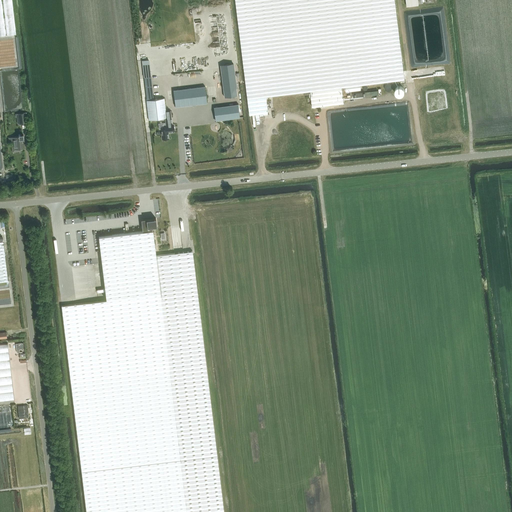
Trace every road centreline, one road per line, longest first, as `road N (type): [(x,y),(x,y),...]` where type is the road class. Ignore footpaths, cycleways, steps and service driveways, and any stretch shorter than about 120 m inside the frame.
road 1 (unclassified): [(15,204),(511,153)]
road 2 (unclassified): [(50,495),(15,204)]
